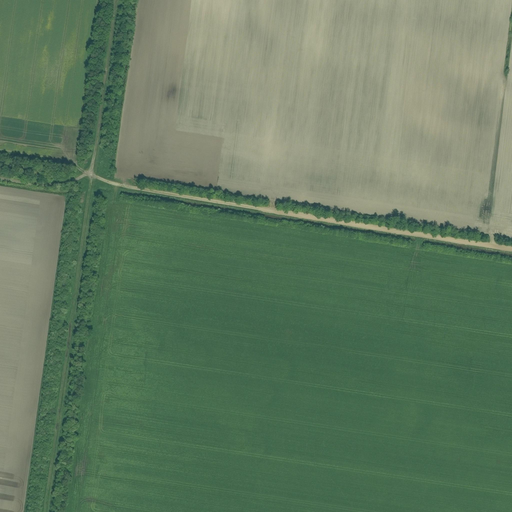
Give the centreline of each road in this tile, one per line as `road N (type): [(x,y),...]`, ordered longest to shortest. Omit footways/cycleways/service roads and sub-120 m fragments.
road 1 (track): [(94,173),(511,247)]
road 2 (track): [(94,173),(46,511)]
road 3 (track): [(118,0),(94,173)]
